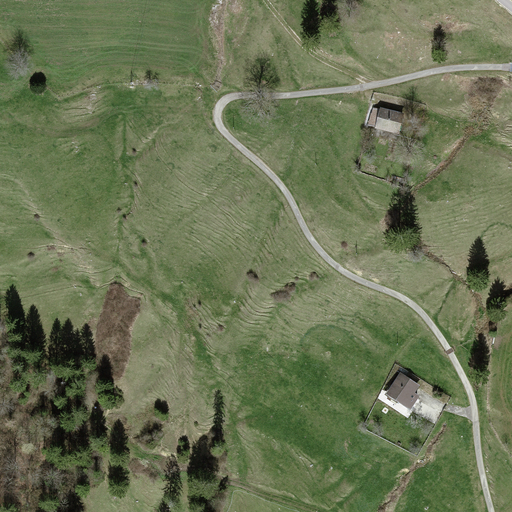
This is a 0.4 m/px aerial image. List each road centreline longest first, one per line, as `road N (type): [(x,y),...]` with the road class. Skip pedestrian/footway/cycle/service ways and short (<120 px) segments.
road 1 (unclassified): [(493,511),(470,390),(437,331),(414,306),(322,254),(281,183),(229,136),(218,114),(233,99),(511,67)]
road 2 (track): [(374,84),(313,56),(264,0)]
